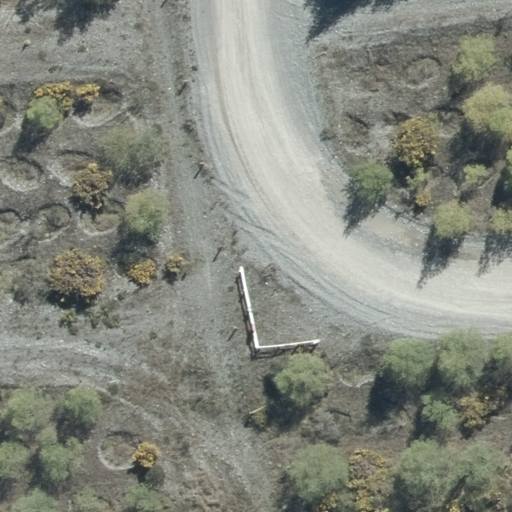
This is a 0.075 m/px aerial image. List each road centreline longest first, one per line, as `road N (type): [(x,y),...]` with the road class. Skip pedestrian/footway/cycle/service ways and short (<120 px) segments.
road 1 (track): [(294,511),(241,0)]
road 2 (track): [(274,299),(511,272)]
